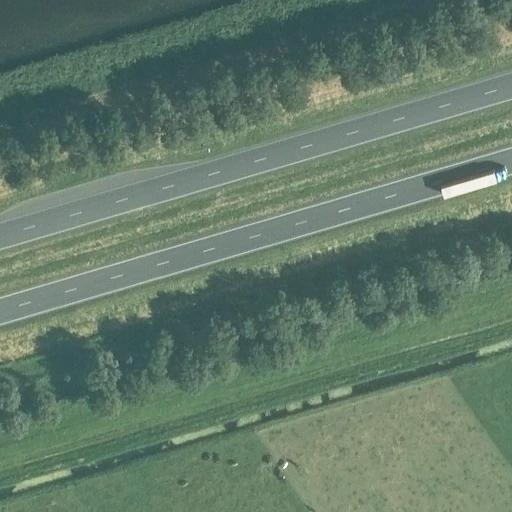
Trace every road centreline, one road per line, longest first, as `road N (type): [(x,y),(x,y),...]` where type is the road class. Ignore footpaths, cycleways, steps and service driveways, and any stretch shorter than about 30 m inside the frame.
road 1 (trunk): [(511,83),(0,235)]
road 2 (trunk): [(0,316),(511,165)]
